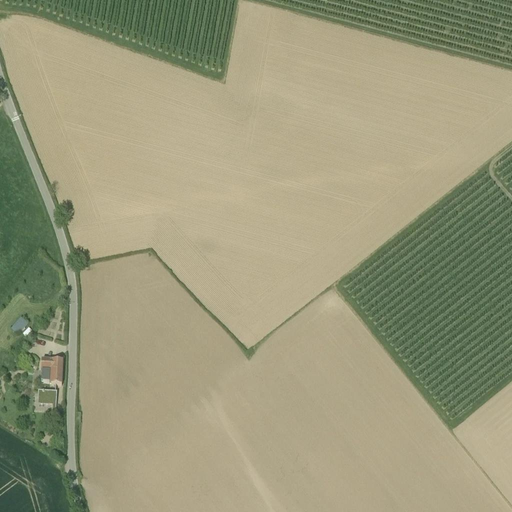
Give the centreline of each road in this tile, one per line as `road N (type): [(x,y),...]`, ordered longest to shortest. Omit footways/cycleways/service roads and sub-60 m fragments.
road 1 (unclassified): [(80,511),(70,454),(69,272),(14,119)]
road 2 (track): [(253,0),(511,69)]
road 3 (track): [(333,286),(511,145)]
